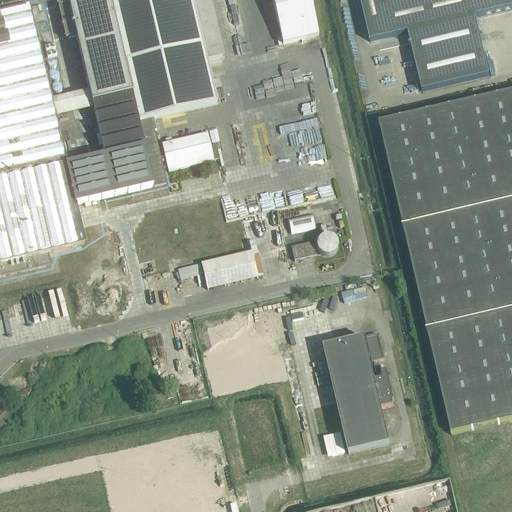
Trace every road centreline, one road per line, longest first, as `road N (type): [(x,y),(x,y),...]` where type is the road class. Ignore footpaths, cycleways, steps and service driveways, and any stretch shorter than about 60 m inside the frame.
road 1 (unknown): [(137,322),(354,267),(344,164)]
road 2 (unknown): [(251,486),(235,416),(202,416),(0,464)]
road 3 (unknown): [(260,179),(143,206),(130,217),(137,322)]
road 4 (unknown): [(356,0),(368,69),(390,98),(436,99),(511,74)]
road 5 (unknown): [(344,164),(310,63),(256,63)]
road 6 (unknown): [(0,369),(40,341),(137,322)]
road 7 (unknown): [(212,69),(104,79),(92,54)]
